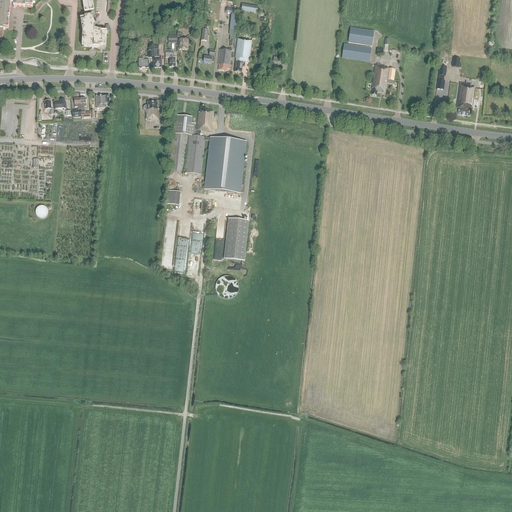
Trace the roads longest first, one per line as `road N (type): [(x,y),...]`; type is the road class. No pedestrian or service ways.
road 1 (track): [(174,511),(207,217)]
road 2 (tertiary): [(250,98),(511,137)]
road 3 (tertiary): [(250,98),(111,80),(0,81)]
